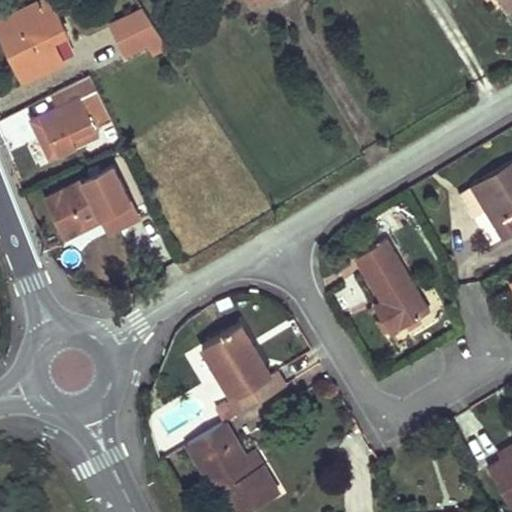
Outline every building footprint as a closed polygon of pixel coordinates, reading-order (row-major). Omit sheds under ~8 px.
[(50,0),(38,0),(0,19),(0,26),(25,79),(64,62),(53,38),(66,31),(50,0)] [(511,0),(500,0),(507,11),(511,8),(511,0)] [(145,8),(112,23),(129,55),(132,54),(164,37),(145,8)] [(164,37),(132,54),(136,62),(170,45),(164,37)] [(90,75),(67,86),(73,98),(96,87),(90,75)] [(73,98),(40,114),(59,153),(87,140),(82,130),(111,117),(96,87),(73,98)] [(40,114),(31,118),(49,158),(59,153),(40,114)] [(511,159),(458,191),(471,212),(484,204),(502,235),(511,228),(511,159)] [(130,202),(113,167),(102,172),(99,165),(89,170),(92,177),(47,198),(66,237),(102,220),(100,215),(130,202)] [(138,220),(130,202),(100,215),(102,220),(108,234),(138,220)] [(423,295),(388,234),(357,253),(384,298),(389,307),(381,313),(392,331),(431,309),(423,295)] [(423,295),(431,309),(442,303),(434,289),(423,295)] [(389,307),(384,298),(375,304),(381,313),(389,307)] [(272,373),(241,319),(203,342),(234,395),(242,408),(286,382),(278,369),(272,373)] [(218,404),(226,418),(242,408),(234,395),(218,404)] [(245,451),(226,418),(188,440),(218,489),(227,484),(243,511),(281,489),(263,460),(254,466),(245,451)] [(511,445),(501,452),(504,457),(511,452),(511,445)] [(263,460),(255,446),(245,451),(254,466),(263,460)] [(511,452),(504,457),(489,466),(506,494),(511,504),(511,452)] [(506,494),(489,466),(473,476),(489,504),(506,494)]
